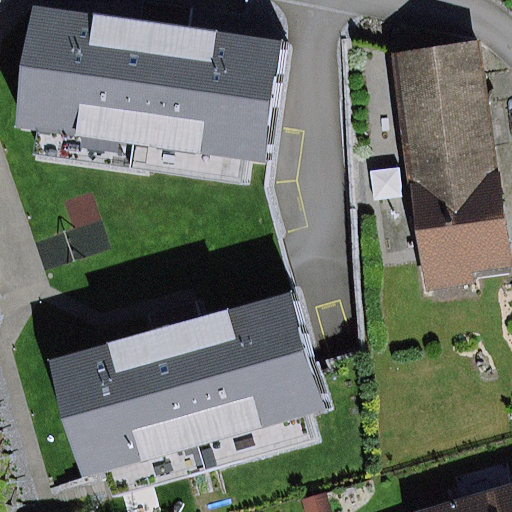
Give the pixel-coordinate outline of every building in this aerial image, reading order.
[(159,26),(27,8),(10,128),(259,162),(275,42),(159,26)] [(481,50),(390,62),(421,289),(470,282),(469,270),(510,265),(481,50)] [(180,324),(42,361),(74,478),(313,413),(282,297),(180,324)] [(511,511),(511,485),(425,511),(511,511)] [(331,511),(326,494),(300,501),(303,511),(331,511)]
